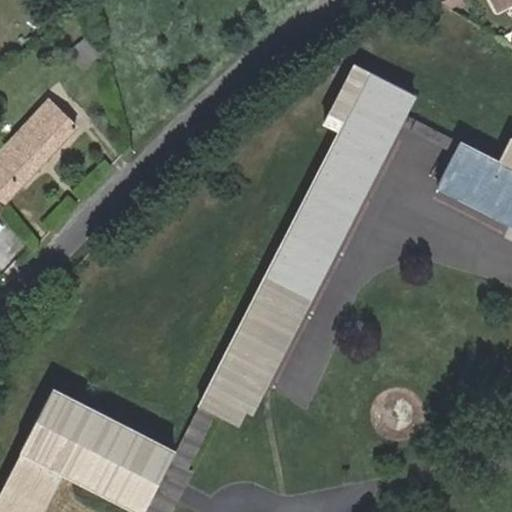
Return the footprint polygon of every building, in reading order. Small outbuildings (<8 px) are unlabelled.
[(511,3),(511,0),(490,0),(497,12),(511,3)] [(89,36),(70,51),(83,67),(102,51),(89,36)] [(339,131),(201,405),(216,413),(237,424),(244,409),(246,410),(409,92),(355,64),(324,124),(339,131)] [(409,92),(246,410),(250,412),(396,124),(453,153),(459,142),(402,113),(412,94),(409,92)] [(0,152),(0,206),(74,127),(47,101),(0,152)] [(496,162),(459,142),(453,153),(439,180),(511,217),(511,139),(509,138),(496,162)] [(511,223),(511,217),(439,180),(437,185),(511,223)] [(140,511),(145,511),(176,451),(53,388),(0,490),(0,511),(41,511),(62,472),(140,511)] [(201,405),(176,451),(145,511),(172,511),(193,471),(188,468),(216,413),(201,405)]
